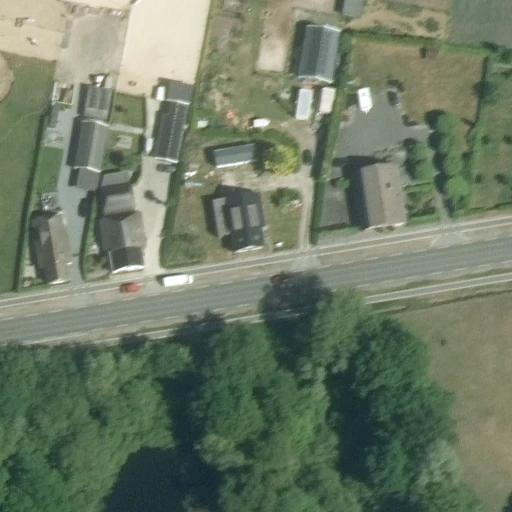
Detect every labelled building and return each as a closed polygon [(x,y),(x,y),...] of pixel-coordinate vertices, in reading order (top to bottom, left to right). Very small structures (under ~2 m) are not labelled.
[(317,102),(330,105),(343,36),(307,29),(297,80),(321,85),(317,102)] [(428,49),(426,62),(438,64),(440,51),(428,49)] [(90,89),(84,119),(107,123),(113,94),(90,89)] [(165,102),(155,161),(178,166),(189,108),(165,102)] [(53,109),(49,128),(57,130),(61,111),(53,109)] [(77,191),(97,195),(109,130),(82,125),(74,171),(80,172),(77,191)] [(217,170),(257,163),(254,148),(215,154),(217,170)] [(364,233),(406,227),(398,171),(355,178),(364,233)] [(260,227),(265,226),(260,197),(222,203),(227,236),(231,236),(234,254),(264,249),(260,227)] [(139,244),(144,243),(140,217),(123,220),(120,204),(97,208),(105,254),(111,253),(114,275),(143,270),(139,244)] [(73,265),(64,219),(33,224),(42,270),(46,270),(49,287),(69,283),(66,266),(73,265)]
